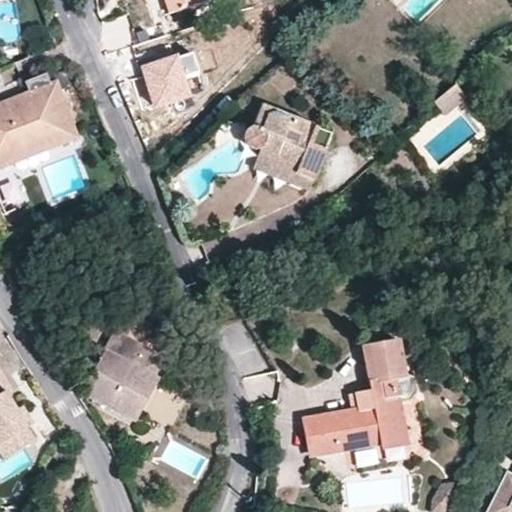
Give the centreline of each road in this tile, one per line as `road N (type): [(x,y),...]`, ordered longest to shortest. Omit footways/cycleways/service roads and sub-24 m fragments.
road 1 (residential): [(216,511),(237,459),(241,418),(67,0)]
road 2 (residential): [(119,511),(0,300)]
